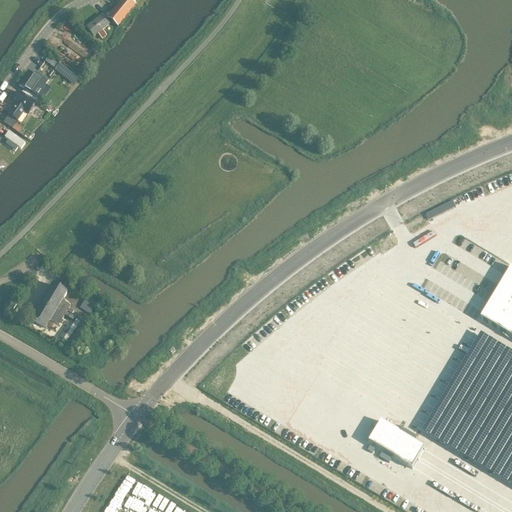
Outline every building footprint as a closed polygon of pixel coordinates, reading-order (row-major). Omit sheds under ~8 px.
[(127,0),(122,0),(108,18),(118,27),(135,6),(127,0)] [(109,24),(102,14),(87,26),(94,35),(97,33),(102,39),(107,35),(102,29),(109,24)] [(57,58),(51,65),(55,69),(56,68),(59,64),(61,61),(57,58)] [(59,64),(56,68),(75,83),(78,79),(59,64)] [(28,73),(19,85),(24,89),(21,93),(35,103),(38,105),(42,100),(37,97),(49,80),(36,71),(33,76),(28,73)] [(21,93),(18,91),(17,91),(11,101),(15,103),(7,114),(17,121),(23,112),(27,114),(35,103),(21,93)] [(12,128),(20,134),(23,129),(16,124),(12,128)] [(6,169),(10,163),(4,160),(1,165),(6,169)] [(24,268),(40,266),(39,259),(23,261),(24,268)] [(511,267),(481,319),(511,337),(511,267)] [(52,284),(31,319),(46,328),(48,325),(56,329),(63,318),(64,318),(66,316),(65,315),(70,305),(62,300),(66,293),(52,284)] [(88,296),(84,301),(94,308),(98,303),(88,296)] [(104,307),(98,317),(102,319),(107,309),(104,307)] [(381,420),(368,442),(413,469),(426,448),(381,420)]
